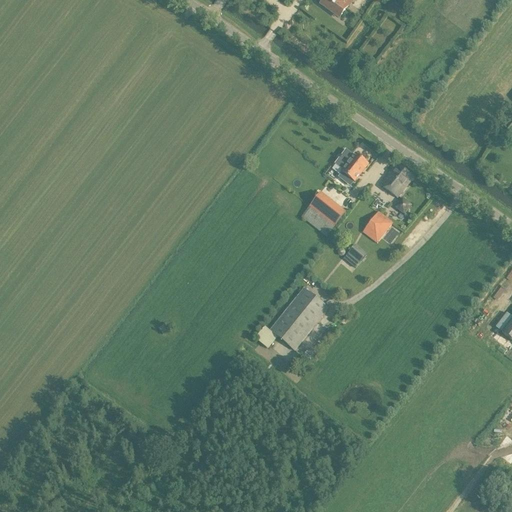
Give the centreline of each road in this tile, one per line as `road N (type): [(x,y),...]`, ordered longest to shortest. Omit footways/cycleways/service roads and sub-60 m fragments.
road 1 (tertiary): [(511,225),(185,0)]
road 2 (track): [(152,511),(221,414),(285,351)]
